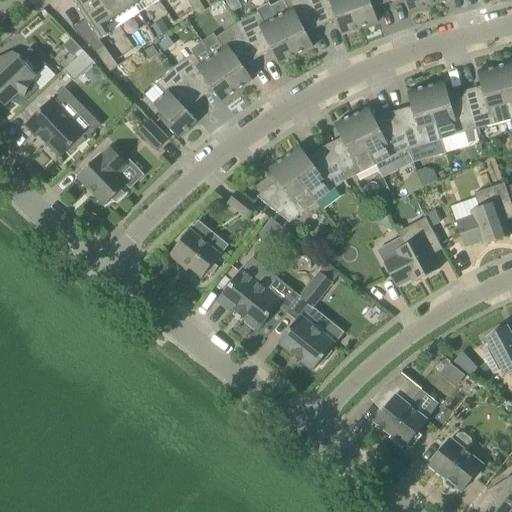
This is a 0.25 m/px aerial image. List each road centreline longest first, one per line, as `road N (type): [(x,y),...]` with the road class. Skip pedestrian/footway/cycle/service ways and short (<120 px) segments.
road 1 (unclassified): [(105,268),(224,156),(294,106),(372,69),(511,23)]
road 2 (unclassified): [(305,431),(380,355),(460,300),(511,280)]
road 3 (unclassified): [(305,431),(105,268)]
road 4 (unclassified): [(105,268),(0,168)]
road 5 (unclassified): [(407,511),(305,431)]
